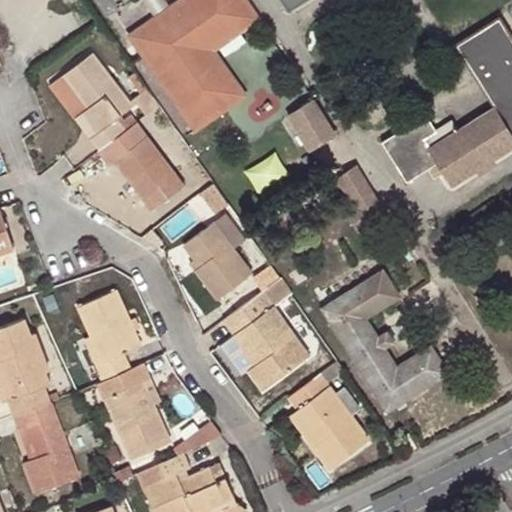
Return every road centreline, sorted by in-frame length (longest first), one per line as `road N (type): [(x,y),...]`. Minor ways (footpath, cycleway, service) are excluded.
road 1 (residential): [(299,511),(135,263),(53,233),(0,139)]
road 2 (residential): [(511,454),(390,511)]
